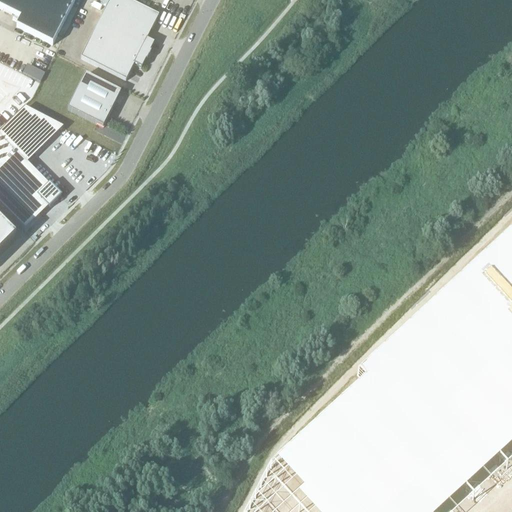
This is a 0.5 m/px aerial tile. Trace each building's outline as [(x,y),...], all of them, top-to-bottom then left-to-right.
[(0,0),(0,10),(20,21),(16,29),(52,47),(76,0),(0,0)] [(110,0),(80,60),(125,83),(134,67),(141,71),(146,63),(147,63),(151,55),(150,54),(154,46),(146,42),(158,18),(123,0),(110,0)] [(103,130),(120,95),(85,77),(67,112),(103,130)] [(0,207),(25,233),(48,210),(49,211),(61,199),(49,186),(48,187),(28,166),(51,143),(21,114),(0,134),(0,207)] [(0,226),(0,257),(15,242),(0,226)] [(269,469),(247,511),(511,511),(511,232),(356,376),(363,383),(269,469)]
